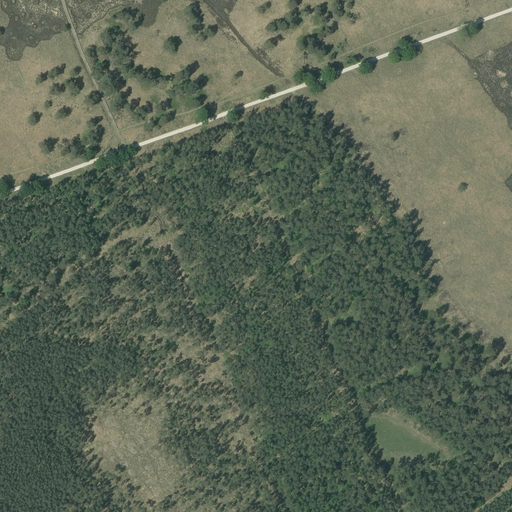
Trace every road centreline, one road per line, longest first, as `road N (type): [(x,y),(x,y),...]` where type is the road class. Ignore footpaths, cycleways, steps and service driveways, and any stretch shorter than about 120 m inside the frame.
road 1 (track): [(511,9),(0,194)]
road 2 (unknown): [(0,175),(496,0)]
